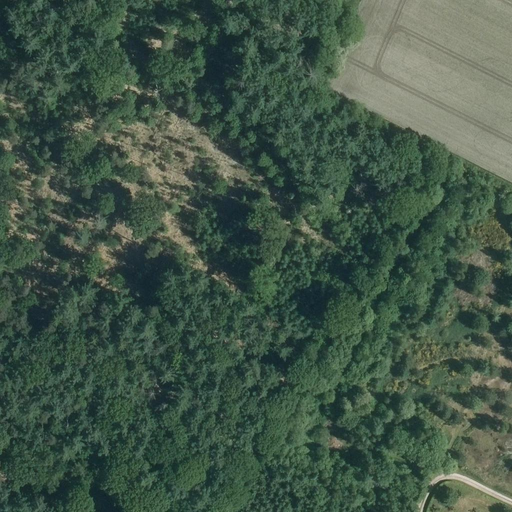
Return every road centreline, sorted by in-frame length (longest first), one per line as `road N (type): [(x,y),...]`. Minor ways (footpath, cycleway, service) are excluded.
road 1 (track): [(332,0),(338,15),(317,84),(320,103),(431,164),(226,511)]
road 2 (track): [(511,371),(467,402),(441,462),(443,477),(348,444),(335,421),(338,382),(392,266),(443,189),(458,180),(482,182),(511,231)]
road 3 (track): [(76,469),(181,210),(131,182),(212,0)]
